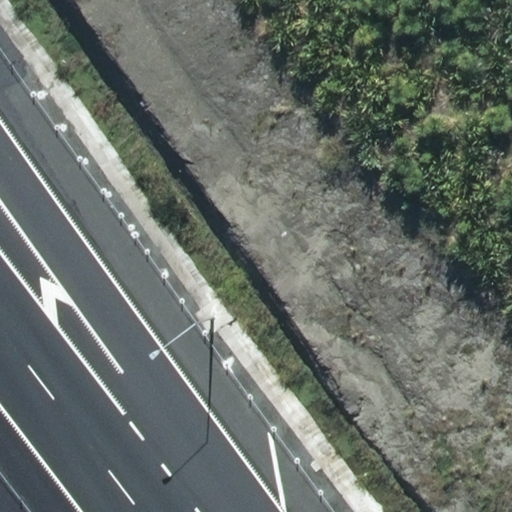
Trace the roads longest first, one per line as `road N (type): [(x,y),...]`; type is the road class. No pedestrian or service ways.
road 1 (motorway): [(0,192),(193,511)]
road 2 (motorway): [(0,328),(140,511)]
